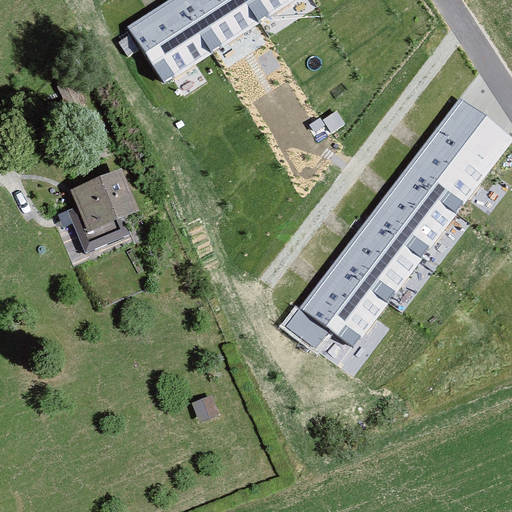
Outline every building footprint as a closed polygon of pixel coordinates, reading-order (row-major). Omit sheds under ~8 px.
[(163,79),(288,0),(176,0),(131,29),(163,79)] [(89,109),(76,82),(58,91),(71,118),(89,109)] [(337,367),(509,140),(457,102),(301,308),(286,328),(337,367)] [(135,211),(117,173),(75,193),(87,219),(73,225),(89,258),(128,240),(118,219),(135,211)] [(193,402),(198,419),(219,413),(212,394),(193,402)]
